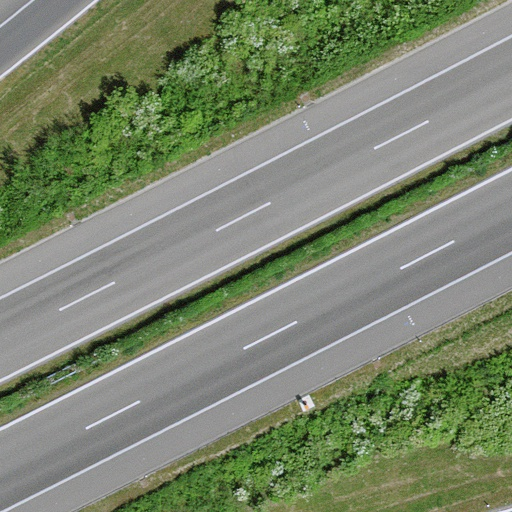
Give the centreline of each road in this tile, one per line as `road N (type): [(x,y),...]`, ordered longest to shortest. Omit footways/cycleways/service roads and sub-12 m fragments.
road 1 (motorway): [(511,77),(0,339)]
road 2 (motorway): [(0,471),(511,211)]
